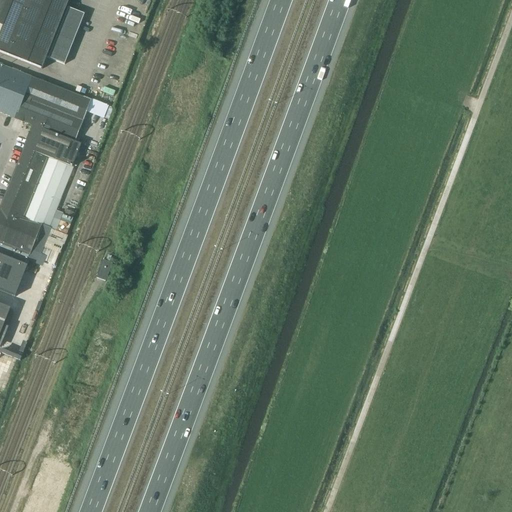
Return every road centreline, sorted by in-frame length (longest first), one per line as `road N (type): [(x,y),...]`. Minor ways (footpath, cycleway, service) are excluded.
road 1 (motorway): [(281,0),(90,511)]
road 2 (motorway): [(149,511),(339,0)]
road 3 (unknown): [(0,54),(44,74),(65,74),(106,0)]
